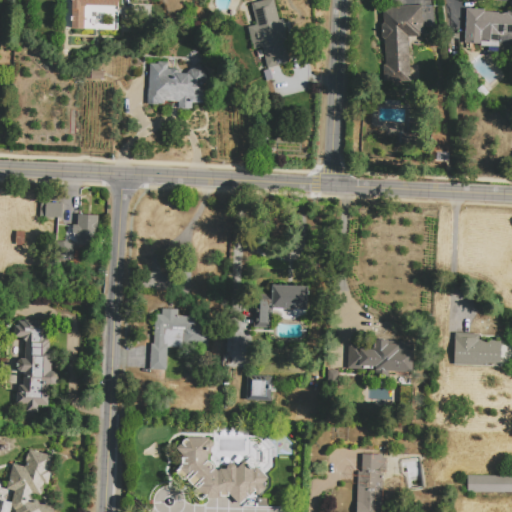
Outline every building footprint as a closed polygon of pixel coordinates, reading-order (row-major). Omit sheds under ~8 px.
[(63,29),(63,0),(118,0),(118,30),(63,29)] [(265,0),(273,0),(279,20),(283,19),(289,41),(285,43),(291,62),(268,69),(262,47),(254,50),(248,27),(256,25),(250,4),(265,0)] [(422,5),(423,37),(408,38),(411,82),(384,83),(383,65),(386,65),(385,40),(382,36),(381,26),(384,23),(383,11),(381,11),(380,7),(422,5)] [(466,9),(485,10),(485,12),(507,13),(508,11),(511,11),(511,46),(499,46),(499,42),(480,41),(480,45),(464,44),(466,9)] [(149,64),(158,64),(158,62),(170,63),(170,66),(173,66),(177,71),(188,72),(191,69),(192,69),(198,64),(209,80),(202,86),(202,89),(205,89),(204,104),(192,103),(192,109),(177,108),(178,102),(164,101),(164,106),(147,105),(149,64)] [(62,218),(40,217),(41,202),(63,203),(62,218)] [(98,215),(98,244),(77,244),(77,235),(72,235),(72,225),(77,225),(77,215),(98,215)] [(16,232),(26,232),(25,246),(15,246),(16,232)] [(57,244),(79,244),(78,266),(56,265),(57,244)] [(272,285),(308,287),(307,310),(271,308),(270,328),(254,327),(255,299),(271,300),(272,285)] [(149,370),(151,344),(154,344),(155,314),(162,315),(162,310),(178,310),(178,316),(197,317),(196,324),(209,325),(208,350),(182,348),(183,331),(164,330),(163,345),(168,345),(166,370),(149,370)] [(48,407),(16,406),(16,393),(19,393),(19,385),(23,385),(24,372),(17,372),(17,359),(25,359),(26,338),(14,337),(14,326),(18,326),(18,321),(50,322),(48,407)] [(454,365),(455,334),(480,334),(480,340),(501,341),(501,367),(454,365)] [(347,369),(348,344),(358,344),(358,349),(373,350),(373,340),(389,340),(389,344),(395,344),(395,341),(414,341),(412,372),(375,370),(375,367),(363,366),(363,370),(347,369)] [(245,401),(246,375),(272,376),(271,402),(245,401)] [(187,438),(209,438),(209,440),(211,440),(212,441),(213,443),(213,446),(213,447),(211,448),(211,454),(208,454),(208,461),(210,461),(218,471),(230,460),(237,468),(244,462),(252,471),(256,467),(267,480),(263,484),(267,488),(258,496),(254,491),(238,504),(229,495),(229,497),(222,497),(222,498),(207,499),(205,497),(200,501),(193,493),(196,491),(188,481),(193,476),(188,476),(183,480),(176,472),(182,465),(182,456),(176,449),(187,438)] [(14,511),(15,509),(10,508),(14,492),(6,490),(13,464),(24,467),(28,450),(56,458),(49,485),(44,484),(40,503),(55,507),(53,511),(14,511)] [(356,511),(357,472),(361,472),(362,454),(382,454),(382,458),(387,458),(385,511),(356,511)] [(467,475),(511,475),(511,493),(467,493),(467,475)]
